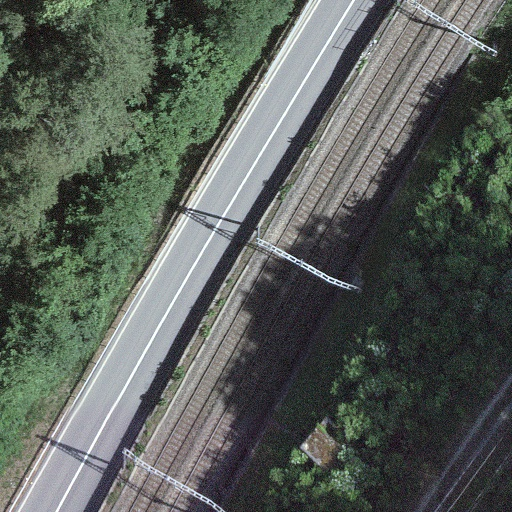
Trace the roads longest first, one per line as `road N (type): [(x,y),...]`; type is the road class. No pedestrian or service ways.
road 1 (primary): [(57,511),(354,0)]
road 2 (track): [(511,389),(432,511)]
